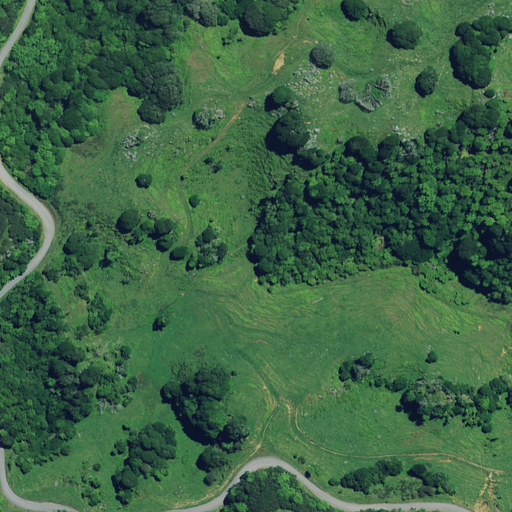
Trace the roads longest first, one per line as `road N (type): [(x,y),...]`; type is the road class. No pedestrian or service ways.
road 1 (unclassified): [(173,511),(206,507),(252,465),(269,460),(290,466),(326,498),(368,509),(470,511)]
road 2 (unclassified): [(0,164),(49,229),(44,250),(0,297)]
